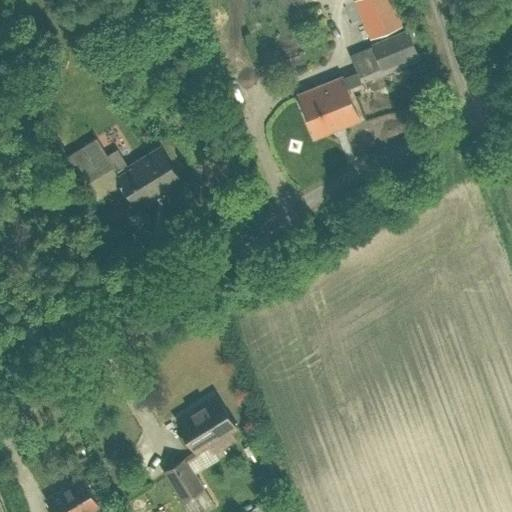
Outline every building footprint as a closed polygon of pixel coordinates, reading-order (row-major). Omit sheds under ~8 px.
[(357,0),(371,35),(405,22),(396,0),(357,0)] [(384,63),(386,67),(424,52),(413,25),(375,40),(384,63)] [(384,63),(375,40),(353,49),(362,71),(384,63)] [(302,89),(320,135),(365,117),(347,71),(302,89)] [(163,154),(127,173),(137,192),(174,174),(163,154)] [(228,392),(184,417),(198,441),(242,416),(228,392)] [(183,458),(162,469),(178,498),(199,487),(183,458)] [(88,479),(55,499),(62,511),(87,511),(102,503),(88,479)]
